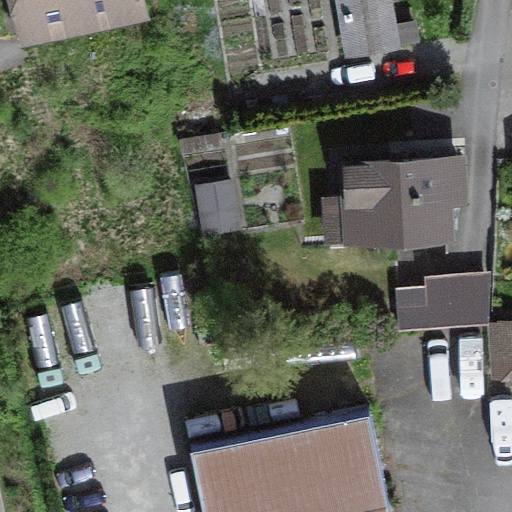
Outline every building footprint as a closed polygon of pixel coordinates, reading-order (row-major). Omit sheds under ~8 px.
[(25,0),(33,34),(140,9),(137,0),(25,0)] [(389,1),(342,8),(349,51),(395,43),(389,1)] [(114,43),(67,53),(68,60),(54,63),(65,109),(79,106),(82,121),(129,110),(114,43)] [(460,157),(347,163),(349,202),(359,201),(360,233),(446,228),(444,193),(462,193),(460,157)] [(230,180),(200,185),(206,229),(237,224),(230,180)] [(399,325),(488,319),(489,282),(426,285),(427,304),(398,306),(399,325)] [(511,318),(500,320),(504,374),(511,373),(511,318)] [(390,511),(369,405),(190,442),(204,511),(390,511)]
